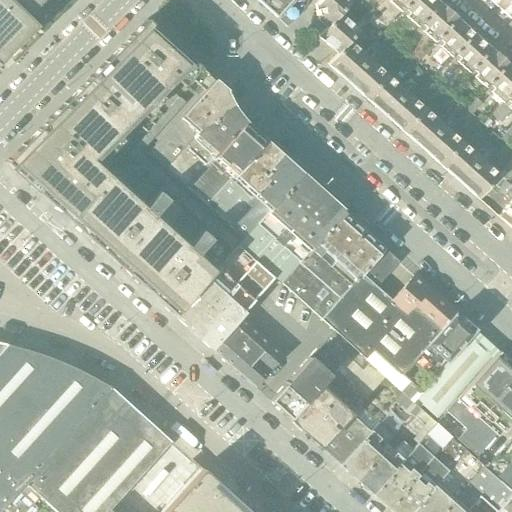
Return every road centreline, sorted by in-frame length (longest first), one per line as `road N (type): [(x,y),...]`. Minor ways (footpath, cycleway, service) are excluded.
road 1 (residential): [(352,511),(0,192)]
road 2 (residential): [(252,40),(265,110),(487,305)]
road 3 (residential): [(511,263),(252,40)]
road 4 (residential): [(38,318),(93,344),(282,511)]
road 5 (residential): [(0,120),(120,0)]
